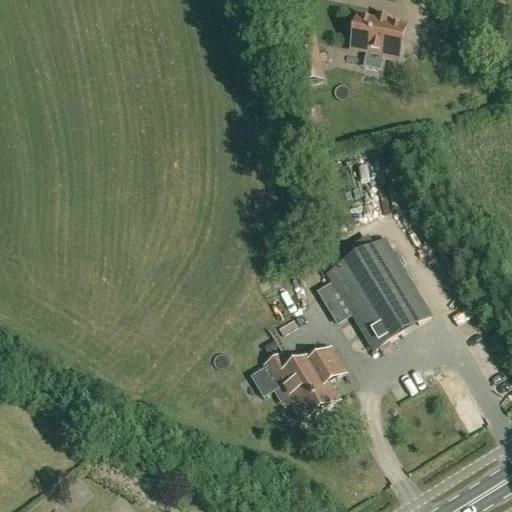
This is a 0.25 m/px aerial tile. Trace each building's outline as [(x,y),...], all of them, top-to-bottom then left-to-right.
[(358,19),(352,51),(399,61),(405,28),(388,25),(389,21),(377,18),(376,22),(358,19)] [(322,81),(316,52),(296,56),(303,85),(322,81)] [(335,203),(334,198),(315,203),(324,233),(342,228),(341,226),(351,223),(344,200),(335,203)] [(330,278),(375,354),(430,321),(385,245),(330,278)] [(291,373),(283,359),(269,368),(282,390),(279,391),(289,407),(292,405),(304,425),(338,404),(328,387),(345,376),(331,353),(317,362),(316,358),(291,373)] [(75,432),(62,425),(57,434),(69,441),(75,432)] [(395,504),(440,483),(413,425),(368,446),(395,504)]
